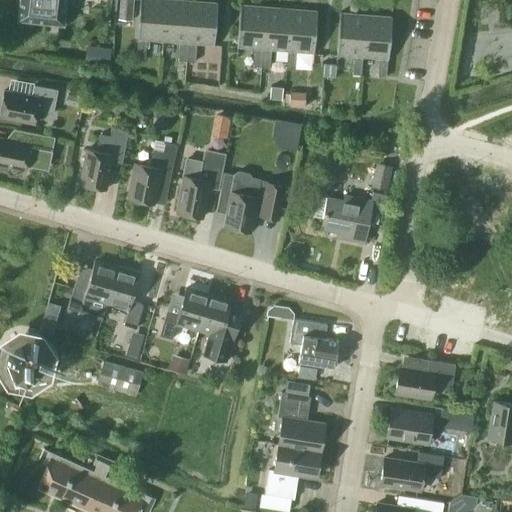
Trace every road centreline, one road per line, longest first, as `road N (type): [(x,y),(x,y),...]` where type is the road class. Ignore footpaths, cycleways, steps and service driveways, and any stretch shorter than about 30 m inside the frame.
road 1 (residential): [(374,304),(0,196)]
road 2 (residential): [(374,304),(344,511)]
road 3 (residential): [(404,313),(412,282),(401,227),(422,140)]
road 4 (residential): [(422,140),(447,0)]
